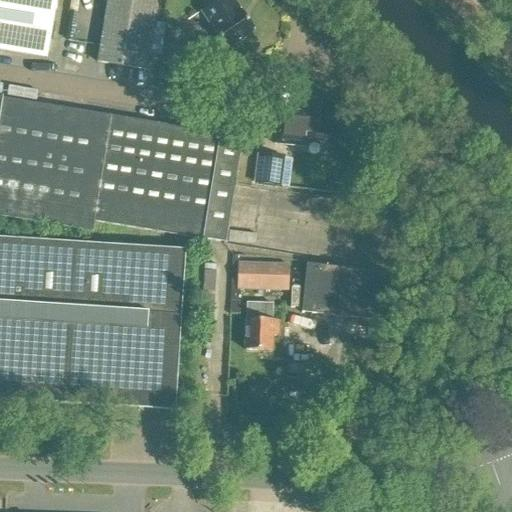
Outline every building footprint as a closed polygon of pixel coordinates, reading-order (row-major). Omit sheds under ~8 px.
[(0,0),(0,51),(27,56),(28,48),(48,51),(56,0),(0,0)] [(107,0),(98,64),(145,71),(156,0),(107,0)] [(232,0),(206,0),(202,3),(206,9),(203,12),(229,50),(254,32),(232,0)] [(157,82),(194,89),(197,76),(159,68),(157,82)] [(242,137),(0,98),(0,217),(92,232),(94,222),(225,243),(242,137)] [(303,148),(304,136),(330,138),(333,105),(307,103),(306,115),(277,112),(274,145),(303,148)] [(253,185),(280,189),(284,159),(256,155),(253,185)] [(0,401),(174,413),(184,252),(0,240),(0,401)] [(287,267),(239,265),(238,291),(287,292),(287,267)] [(381,323),(386,275),(306,266),(301,315),(381,323)] [(467,283),(448,302),(462,316),(481,297),(467,283)] [(246,305),(245,352),(271,353),(272,337),(277,338),(278,322),(272,322),(273,306),(246,305)] [(373,423),(345,422),(344,438),(372,439),(373,423)]
